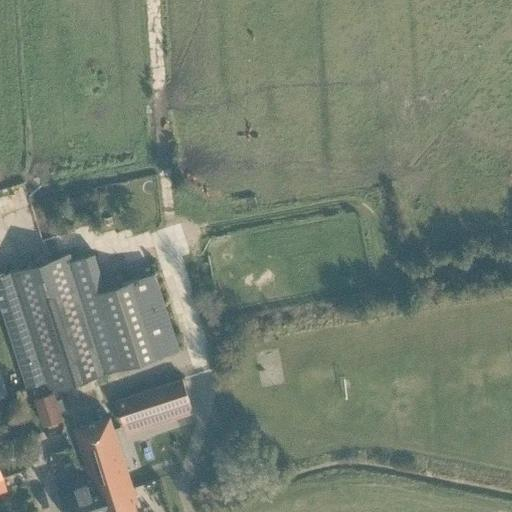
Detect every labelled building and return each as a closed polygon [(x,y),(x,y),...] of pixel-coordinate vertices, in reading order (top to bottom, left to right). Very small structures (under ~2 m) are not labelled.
[(9,270),(0,273),(0,300),(27,386),(44,380),(47,390),(105,371),(159,353),(178,347),(152,271),(133,277),(104,287),(93,253),(92,251),(69,258),(67,252),(9,270)] [(169,383),(116,401),(124,424),(189,403),(181,379),(169,383)] [(33,388),(35,396),(45,393),(42,385),(33,388)] [(52,391),(33,397),(42,424),(61,418),(52,391)] [(70,446),(48,453),(58,484),(67,511),(97,511),(101,511),(136,511),(132,501),(136,500),(108,418),(74,430),(88,474),(79,477),(70,446)]
